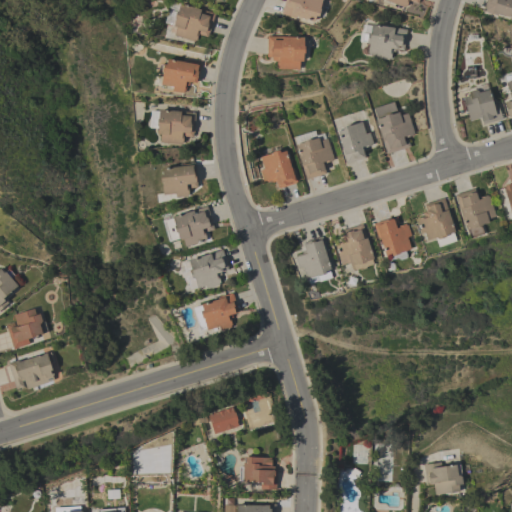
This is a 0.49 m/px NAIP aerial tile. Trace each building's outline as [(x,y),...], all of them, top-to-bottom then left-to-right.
[(281,14),(284,0),(321,0),(319,8),(320,8),(318,16),(315,15),(313,21),(295,16),(295,18),(281,14)] [(511,0),(511,18),(500,15),(500,17),(482,11),(485,0),(511,0)] [(207,37),(197,34),(195,40),(194,39),(193,41),(173,35),(176,27),(172,26),(175,18),(173,18),(176,11),(177,11),(179,2),(214,14),(207,37)] [(371,24),(406,29),(403,50),(395,49),(395,52),(391,51),(390,58),(388,58),(388,60),(375,58),(376,54),(367,53),(368,43),(360,42),(363,24),(370,25),(371,24)] [(267,36),(281,36),(303,37),(303,46),(304,46),(303,53),(302,53),(302,61),(299,61),(298,69),(277,69),(277,67),(276,67),(276,60),(271,60),(271,57),(266,57),(267,36)] [(200,63),(199,65),(200,65),(197,82),(196,81),(196,83),(193,83),(193,82),(189,81),(188,85),(185,85),(184,90),(183,90),(183,93),(171,91),(172,87),(160,84),(162,72),(160,72),(161,66),(162,66),(163,64),(165,64),(166,59),(185,62),(185,60),(200,63)] [(511,115),(508,117),(504,102),(510,100),(503,76),(511,73),(511,115)] [(474,86),(485,83),(486,90),(488,89),(492,103),(497,102),(501,119),(483,124),(482,120),(481,121),(480,118),(470,121),(463,97),(469,95),(467,91),(474,89),(475,90),(474,86)] [(414,133),(412,133),(413,135),(405,137),(404,136),(402,137),(403,140),(407,139),(410,146),(386,154),(375,119),(376,118),(373,108),(393,101),(397,112),(398,112),(399,115),(407,113),(414,133)] [(193,133),(192,137),(182,136),(182,142),(181,142),(181,144),(159,142),(160,134),(156,134),(157,126),(156,126),(156,118),(158,118),(158,110),(195,112),(193,133)] [(372,143),(371,144),(371,145),(364,147),(365,149),(362,150),(365,157),(345,164),(340,150),(342,149),(336,131),(342,129),(341,127),(349,124),(350,125),(361,121),(365,133),(369,132),(372,143)] [(333,158),(332,159),(332,160),(325,162),(327,167),(323,168),(325,173),(305,179),(294,145),(303,142),(303,141),(310,138),(310,140),(318,137),(319,141),(326,138),(333,158)] [(259,170),(263,169),(259,157),(271,153),(271,152),(279,150),(279,152),(285,150),(291,169),(292,168),(297,182),(295,182),(295,183),(279,188),(279,187),(277,188),(275,181),(272,182),(271,180),(267,181),(265,181),(263,181),(259,170)] [(180,166),(180,164),(194,163),(194,165),(195,165),(197,181),(196,181),(197,187),(190,188),(190,184),(185,184),(186,186),(187,186),(188,194),(187,195),(187,196),(175,198),(175,193),(162,195),(161,183),(160,183),(159,174),(162,174),(161,168),(180,166)] [(511,211),(511,212),(510,213),(502,186),(504,186),(504,185),(510,183),(509,180),(511,179),(511,211)] [(474,188),(476,194),(479,193),(480,197),(487,195),(487,196),(489,196),(495,216),(487,218),(488,222),(480,224),(483,234),(469,238),(467,233),(466,234),(454,195),(474,188)] [(443,198),(448,212),(454,232),(453,232),(455,241),(437,247),(435,238),(426,240),(424,232),(420,233),(416,220),(417,220),(417,218),(423,216),(422,212),(426,211),(423,204),(443,198)] [(213,229),(207,231),(205,228),(201,229),(202,231),(203,231),(206,239),(204,239),(204,240),(185,247),(182,239),(179,240),(178,238),(169,241),(162,221),(172,218),(172,217),(206,206),(213,229)] [(406,237),(410,249),(398,252),(399,253),(391,256),(390,253),(384,255),(378,237),(377,238),(372,223),(390,217),(390,218),(396,216),(398,223),(394,225),(394,227),(405,223),(406,225),(407,225),(411,236),(406,237)] [(334,245),(336,244),(335,243),(346,240),(345,237),(340,239),(338,232),(343,230),(342,230),(362,224),(373,258),(364,261),(365,262),(358,264),(357,263),(350,265),(349,262),(341,265),(334,245)] [(294,257),(305,253),(302,242),(321,236),(326,251),(324,251),(330,269),(328,269),(331,277),(318,282),(316,275),(305,279),(302,267),(298,268),(294,257)] [(228,269),(220,272),(221,274),(217,276),(220,283),(218,283),(219,285),(206,289),(205,285),(197,288),(194,278),(191,277),(189,271),(190,271),(189,269),(191,269),(188,260),(222,249),(228,269)] [(0,267),(1,267),(2,267),(1,268),(4,272),(5,271),(17,285),(2,298),(4,300),(5,299),(8,303),(0,309),(0,267)] [(203,318),(202,319),(199,311),(202,310),(200,304),(218,299),(218,297),(232,293),(238,312),(231,314),(232,317),(229,318),(231,325),(230,325),(231,327),(219,330),(218,327),(206,330),(203,318)] [(33,308),(35,315),(39,313),(41,321),(40,323),(39,324),(42,334),(27,338),(29,344),(18,347),(18,348),(12,349),(5,324),(14,322),(15,325),(12,315),(33,308)] [(7,363),(22,359),(22,360),(45,352),(53,375),(52,375),(53,379),(26,389),(23,380),(22,381),(24,386),(15,389),(7,363)] [(231,407),(233,412),(234,412),(237,421),(236,421),(238,426),(213,434),(207,415),(231,407)] [(270,458),(270,459),(271,459),(271,466),(273,466),(273,470),(276,470),(275,490),(260,489),(260,482),(242,481),(242,480),(238,480),(239,467),(242,467),(242,457),(270,458)] [(423,464),(440,462),(440,467),(459,464),(462,484),(458,484),(459,491),(434,495),(432,484),(429,484),(429,483),(425,483),(423,464)]
